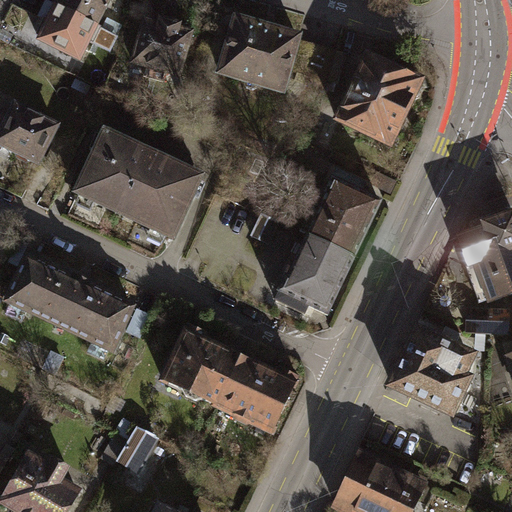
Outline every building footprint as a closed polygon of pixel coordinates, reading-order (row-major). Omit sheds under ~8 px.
[(47,0),(47,1),(97,26),(109,0),(47,0)] [(168,0),(147,0),(142,20),(145,20),(132,63),(147,67),(145,76),(161,81),(164,72),(180,77),(192,34),(178,30),(180,25),(163,20),(168,0)] [(47,1),(39,16),(46,20),(36,39),(80,60),(89,41),(95,44),(102,29),(97,26),(47,1)] [(338,51),(236,21),(220,75),(283,93),(290,70),(329,82),(338,51)] [(420,83),(366,57),(336,122),(390,147),(420,83)] [(14,106),(0,132),(0,146),(38,165),(57,127),(14,106)] [(198,181),(102,136),(74,195),(171,240),(198,181)] [(336,172),(305,237),(356,260),(382,204),(362,195),(366,187),(336,172)] [(489,301),(490,303),(511,294),(511,216),(486,226),(487,229),(461,239),(471,267),(466,269),(479,305),(489,301)] [(269,245),(278,226),(262,218),(253,238),(269,245)] [(305,237),(275,301),(305,316),(309,308),(329,317),(356,260),(305,237)] [(74,279),(28,258),(7,302),(23,310),(21,314),(32,319),(34,315),(92,342),(91,345),(101,350),(102,346),(117,353),(137,308),(88,286),(90,282),(76,275),(74,279)] [(509,314),(469,313),(468,331),(508,332),(509,314)] [(470,363),(470,356),(455,349),(462,334),(446,327),(440,341),(419,331),(393,387),(452,414),(469,380),(462,377),(470,363)] [(204,338),(191,332),(168,380),(222,405),(242,363),(201,344),(204,338)] [(284,382),(242,363),(222,405),(276,431),(298,383),(286,377),(284,382)] [(160,440),(138,428),(130,441),(118,463),(141,475),(160,440)] [(130,441),(117,434),(103,459),(116,467),(118,463),(130,441)] [(51,463),(31,452),(0,503),(0,505),(12,511),(72,511),(85,491),(67,481),(74,469),(54,458),(51,463)] [(412,511),(424,487),(359,457),(336,506),(339,507),(340,511),(412,511)] [(201,497),(196,508),(205,511),(213,511),(217,505),(201,497)] [(178,511),(160,503),(156,511),(178,511)]
